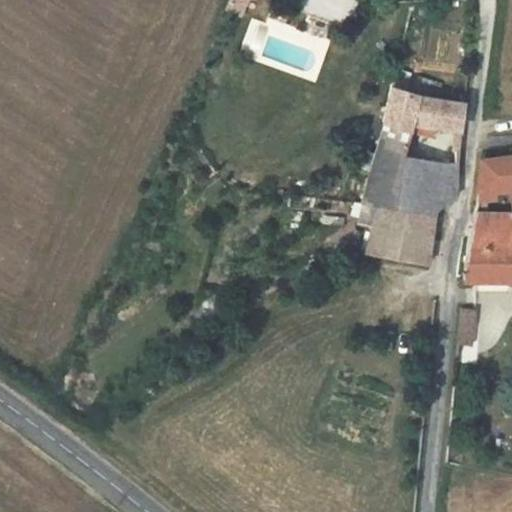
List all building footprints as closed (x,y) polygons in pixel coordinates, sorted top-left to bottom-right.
[(227,0),(223,11),(243,18),(249,0),(227,0)] [(320,0),(316,12),(352,24),(360,0),(359,0),(320,0)] [(366,213),(380,216),(427,227),(448,213),(454,171),(427,165),(431,140),(457,145),(463,104),(393,86),(384,124),(387,128),(366,213)] [(472,247),(511,247),(511,152),(484,154),(478,199),(511,199),(511,218),(476,218),(472,247)] [(370,260),(417,271),(427,227),(380,216),(370,260)] [(511,247),(472,247),(467,290),(511,288),(511,247)] [(459,306),(455,343),(470,345),(474,308),(459,306)]
